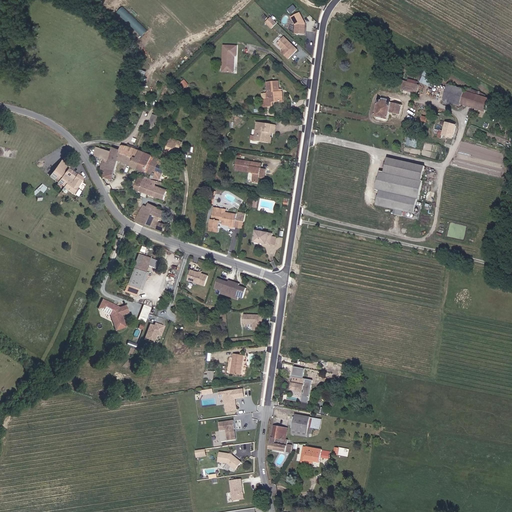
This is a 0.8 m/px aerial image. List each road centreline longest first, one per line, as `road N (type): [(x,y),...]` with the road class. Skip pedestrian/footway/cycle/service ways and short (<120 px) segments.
road 1 (tertiary): [(0,105),(69,136),(107,201),(136,228),(279,280)]
road 2 (unclassified): [(279,280),(324,21),(337,0)]
road 3 (tertiary): [(279,280),(261,456),(272,511)]
road 4 (unknown): [(380,91),(436,100),(462,111),(466,123),(451,166),(378,149)]
